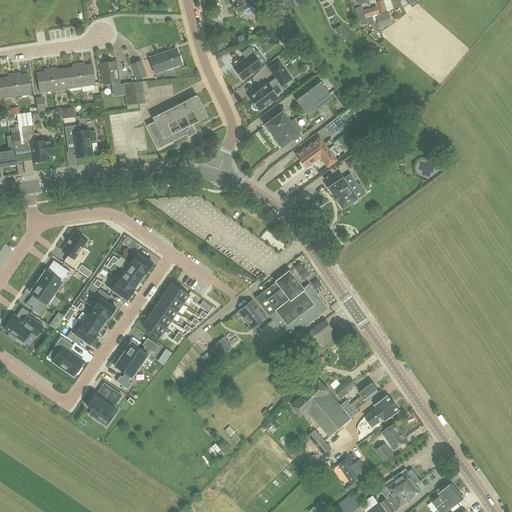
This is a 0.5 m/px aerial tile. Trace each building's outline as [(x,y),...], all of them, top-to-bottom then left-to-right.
[(253,5),(259,2),(258,0),(231,0),(233,3),(231,4),(236,14),(243,10),(246,15),(248,16),(254,13),(255,10),(253,5)] [(283,0),(288,9),(295,6),(292,0),(283,0)] [(387,11),(382,0),(381,0),(376,2),(380,13),(387,11)] [(394,0),(387,0),(389,10),(396,10),(394,0)] [(328,18),(335,15),(330,5),(323,8),(328,18)] [(370,8),(373,15),(379,13),(376,6),(370,8)] [(374,21),(373,15),(370,8),(362,10),(361,7),(355,9),(361,26),(374,21)] [(388,13),(375,18),(379,30),(392,25),(388,13)] [(242,36),(237,37),(236,40),(239,45),(246,42),(243,37),(242,36)] [(225,39),(218,41),(220,48),(227,46),(225,39)] [(235,67),(244,79),(262,65),(254,53),(256,51),(252,45),(242,52),(247,58),(235,67)] [(150,58),(155,73),(182,64),(176,48),(150,58)] [(126,94),(124,83),(120,84),(120,82),(117,61),(109,62),(107,61),(104,61),(103,63),(101,63),(104,84),(112,83),(114,96),(126,94)] [(132,64),(137,79),(147,76),(142,61),(132,64)] [(277,79),(277,80),(279,82),(288,75),(279,62),(269,69),(275,77),(277,79)] [(82,63),(78,64),(81,86),(96,84),(93,64),(83,66),(82,63)] [(81,86),(78,64),(74,65),(74,67),(65,68),(67,88),(81,86)] [(369,69),(380,79),(384,75),(373,65),(369,69)] [(54,67),(50,68),(53,90),(67,88),(65,68),(55,70),(54,67)] [(53,90),(50,68),(46,69),(47,71),(37,73),(39,92),(53,90)] [(10,76),(1,78),(4,97),(18,95),(14,73),(10,74),(10,76)] [(14,73),(18,95),(32,93),(29,74),(18,75),(18,73),(14,73)] [(143,81),(135,82),(138,104),(146,103),(143,81)] [(273,82),(272,81),(268,84),(267,83),(248,98),(253,104),(252,105),(252,107),(253,109),(255,109),(257,109),(258,111),(277,96),(276,95),(281,92),(273,82)] [(135,82),(124,83),(126,94),(127,106),(138,104),(135,82)] [(308,117),(333,99),(320,82),(296,101),(308,117)] [(197,95),(172,108),(186,135),(187,138),(192,136),(195,130),(192,124),(208,116),(197,95)] [(43,97),(35,98),(37,112),(45,111),(43,97)] [(74,108),(61,110),(62,118),(75,116),(74,108)] [(186,135),(172,108),(152,118),(154,120),(147,124),(159,149),(186,135)] [(17,115),(18,125),(19,131),(19,132),(23,132),(23,127),(33,126),(31,113),(17,115)] [(273,136),(283,128),(290,123),(282,113),(265,125),(266,127),(265,128),(268,133),(270,132),(273,136)] [(283,128),(273,136),(277,141),(275,142),(279,147),(280,145),(281,147),(302,132),(293,120),(290,123),(283,128)] [(340,130),(333,121),(325,127),(332,136),(340,130)] [(65,127),(67,144),(74,143),(76,156),(93,153),(91,141),(97,141),(96,132),(90,133),(81,134),(80,125),(65,127)] [(31,146),(33,162),(49,160),(48,156),(55,155),(53,138),(46,139),(40,140),(39,132),(33,133),(33,126),(23,127),(23,132),(24,134),(25,147),(31,146)] [(374,134),(370,127),(360,135),(365,141),(374,134)] [(21,146),(19,131),(11,132),(12,137),(14,147),(21,146)] [(295,155),(301,162),(324,144),(319,137),(295,155)] [(324,144),(301,162),(306,169),(320,158),(327,168),(337,161),(324,144)] [(15,149),(10,150),(0,150),(0,166),(17,164),(15,149)] [(361,160),(356,153),(344,161),(350,169),(361,160)] [(333,170),(342,163),(340,160),(330,167),(333,170)] [(328,188),(342,209),(357,199),(351,191),(358,186),(349,173),(343,178),(328,188)] [(62,251),(68,255),(64,261),(75,269),(82,259),(77,255),(87,241),(82,238),(83,236),(77,232),(76,234),(74,233),(70,240),(68,239),(69,240),(68,242),(67,242),(66,242),(67,243),(62,251)] [(133,251),(138,244),(134,241),(130,248),(133,251)] [(137,253),(130,263),(126,260),(126,261),(145,274),(152,263),(137,253)] [(113,256),(110,261),(115,264),(118,259),(113,256)] [(110,261),(106,266),(111,269),(115,264),(110,261)] [(126,261),(120,269),(139,282),(145,274),(126,261)] [(52,275),(45,270),(38,281),(56,294),(56,293),(54,292),(61,282),(64,278),(66,279),(70,272),(59,264),(52,275)] [(139,282),(120,269),(124,272),(119,279),(115,276),(134,290),(139,282)] [(290,330),(291,331),(299,325),(302,328),(327,308),(308,284),(302,289),(299,286),(296,283),(293,279),(294,277),(291,273),(289,273),(262,293),(255,299),(269,316),(272,321),(261,330),(256,334),(268,348),(290,330)] [(115,276),(107,287),(126,300),(134,290),(115,276)] [(93,284),(98,288),(102,283),(97,279),(93,284)] [(56,294),(38,281),(30,293),(41,301),(38,305),(37,304),(32,310),(42,317),(46,310),(45,309),(56,294)] [(183,304),(189,295),(172,284),(166,292),(183,304)] [(100,289),(89,305),(108,318),(115,307),(107,301),(110,296),(100,289)] [(183,304),(166,292),(160,301),(177,312),(183,304)] [(177,312),(160,301),(155,309),(171,321),(177,312)] [(257,325),(266,318),(262,313),(262,314),(252,301),(238,312),(248,324),(249,326),(246,328),(249,331),(252,329),(255,334),(256,334),(261,330),(257,325)] [(91,307),(85,314),(102,326),(108,318),(89,305),(91,307)] [(70,308),(67,313),(72,316),(75,311),(70,308)] [(171,321),(155,309),(149,317),(166,329),(171,321)] [(67,313),(63,318),(68,321),(72,316),(67,313)] [(78,320),(78,321),(97,334),(102,326),(85,314),(87,316),(82,323),(78,320)] [(21,320),(13,315),(4,328),(10,333),(7,336),(12,340),(15,336),(22,341),(29,330),(37,335),(43,327),(26,315),(23,320),(21,320)] [(166,329),(149,317),(143,326),(159,338),(166,329)] [(55,329),(59,323),(54,319),(50,326),(55,329)] [(326,321),(325,320),(303,336),(315,353),(337,336),(331,328),(330,327),(330,328),(326,322),(326,321)] [(78,321),(70,331),(89,345),(97,334),(78,321)] [(61,337),(56,343),(62,347),(52,361),(73,376),(84,361),(69,351),(73,346),(61,337)] [(154,353),(159,346),(147,338),(142,345),(145,347),(142,351),(129,342),(124,348),(126,350),(123,354),(141,367),(151,351),(154,353)] [(227,351),(219,342),(211,348),(218,358),(227,351)] [(163,353),(169,357),(172,353),(166,349),(163,353)] [(208,353),(202,357),(205,362),(211,357),(208,353)] [(123,354),(119,359),(117,358),(113,365),(125,373),(122,377),(120,376),(116,381),(127,389),(131,384),(128,381),(131,377),(133,378),(141,367),(123,354)] [(319,380),(310,389),(322,403),(330,413),(318,424),(330,437),(346,424),(352,418),(341,405),(338,401),(329,391),(319,380)] [(362,396),(358,399),(360,402),(356,405),(358,408),(371,398),(371,397),(378,392),(371,382),(359,391),(362,396)] [(344,388),(337,394),(341,399),(348,393),(344,388)] [(92,410),(90,413),(96,417),(98,414),(104,418),(106,416),(111,419),(118,409),(114,406),(121,396),(113,389),(105,400),(95,393),(93,397),(91,396),(87,402),(89,403),(86,406),(89,408),(90,410),(91,409),(92,410)] [(307,410),(318,424),(330,413),(322,403),(310,389),(292,406),(301,415),(307,410)] [(386,422),(400,411),(400,410),(399,411),(395,405),(396,404),(395,404),(393,402),(394,402),(393,401),(388,396),(389,395),(388,395),(374,405),(374,406),(375,406),(376,408),(365,416),(373,427),(384,418),(386,421),(385,421),(386,422)] [(347,400),(341,405),(352,418),(358,413),(347,400)] [(267,409),(262,414),(268,419),(272,414),(267,409)] [(382,433),(394,449),(407,440),(395,424),(382,433)] [(237,444),(242,439),(229,426),(224,431),(228,435),(230,438),(237,444)] [(324,455),(332,449),(315,430),(308,436),(324,455)] [(297,449),(299,451),(309,441),(306,439),(297,449)] [(375,450),(384,462),(394,456),(389,448),(385,443),(384,444),(375,450)] [(307,469),(319,459),(315,454),(303,464),(307,469)] [(354,464),(349,458),(342,463),(355,482),(362,477),(361,474),(367,470),(360,460),(354,464)] [(387,498),(417,477),(412,470),(402,477),(400,473),(379,488),(387,498)] [(378,504),(367,511),(392,511),(421,492),(416,484),(420,481),(417,478),(417,477),(387,498),(378,504)] [(449,498),(457,492),(452,484),(438,495),(438,496),(432,501),(432,502),(427,505),(432,511),(437,508),(449,498)] [(360,487),(354,492),(357,495),(363,490),(360,487)] [(463,499),(457,492),(449,498),(437,508),(440,511),(445,511),(449,509),(449,510),(463,499)] [(352,495),(347,499),(356,510),(361,506),(352,495)] [(361,504),(366,511),(367,511),(378,504),(373,496),(361,504)]
